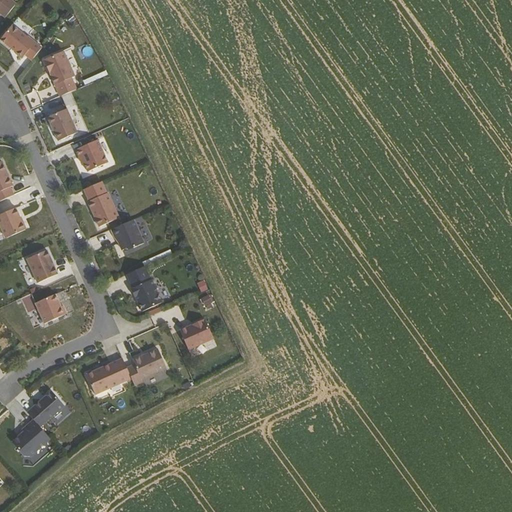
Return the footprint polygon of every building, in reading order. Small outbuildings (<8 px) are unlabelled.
[(0,0),(0,12),(4,16),(16,3),(11,0),(0,0)] [(25,54),(32,59),(42,46),(28,35),(28,36),(13,24),(1,38),(16,51),(16,52),(22,57),(25,54)] [(63,50),(43,59),(59,96),(75,89),(70,77),(74,76),(63,50)] [(18,63),(24,68),(30,61),(24,56),(18,63)] [(67,109),(47,117),(57,141),(77,132),(67,109)] [(98,140),(76,149),(79,157),(81,156),(84,163),(88,171),(108,162),(98,140)] [(0,158),(0,198),(13,193),(9,185),(11,184),(0,159),(0,158)] [(107,192),(88,201),(91,209),(93,208),(96,216),(95,217),(99,226),(118,218),(107,192)] [(15,208),(0,215),(0,225),(6,238),(25,230),(15,208)] [(143,224),(121,234),(125,242),(127,241),(130,246),(128,247),(132,255),(134,254),(142,250),(143,253),(153,248),(143,224)] [(46,250),(27,258),(37,282),(57,274),(53,266),(52,266),(48,258),(50,258),(46,250)] [(157,256),(142,262),(144,266),(158,259),(157,256)] [(144,266),(127,273),(133,287),(132,287),(135,295),(136,295),(138,294),(141,300),(139,303),(142,308),(145,309),(160,302),(151,279),(150,279),(144,266)] [(56,294),(35,302),(44,323),(66,313),(63,305),(61,306),(56,294)] [(205,319),(180,330),(188,349),(214,338),(205,319)] [(135,365),(127,368),(133,380),(135,385),(143,382),(142,379),(167,368),(159,349),(133,360),(135,365)] [(127,368),(123,358),(103,367),(104,369),(96,372),(95,371),(87,374),(96,395),(133,380),(127,368)] [(61,395),(36,417),(42,424),(49,431),(73,410),(61,395)] [(49,431),(42,424),(31,434),(32,436),(20,446),(32,460),(38,461),(59,443),(49,431)]
